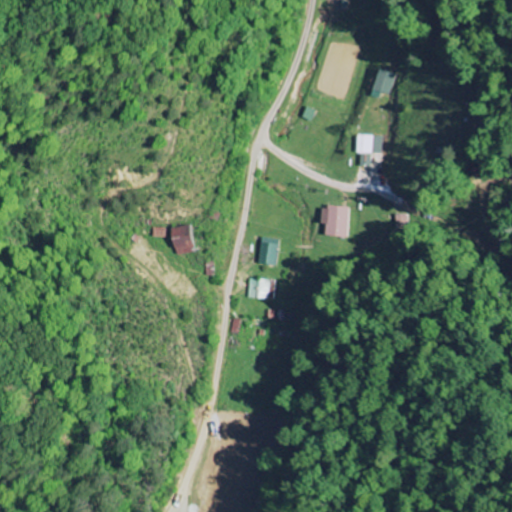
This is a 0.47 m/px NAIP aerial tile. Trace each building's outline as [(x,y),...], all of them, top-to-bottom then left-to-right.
[(389,95),(393,73),(378,70),(373,96),(380,98),(381,93),(389,95)] [(385,155),(385,136),(362,136),(361,154),(385,155)] [(328,237),(348,239),(351,208),(327,206),(325,225),(330,225),(328,237)] [(181,256),(204,252),(200,225),(177,229),(181,256)] [(282,240),(265,239),(263,264),(280,266),(282,240)] [(274,300),(274,280),(253,280),(252,299),(274,300)]
